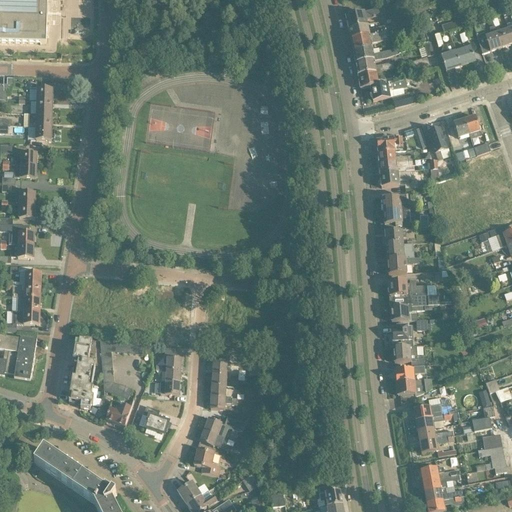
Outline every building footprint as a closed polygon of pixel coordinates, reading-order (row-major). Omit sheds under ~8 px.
[(47,5),(47,0),(0,0),(0,44),(46,45),(47,18),(44,18),(44,5),(47,5)] [(458,0),(450,3),(453,11),(461,8),(458,0)] [(511,8),(508,0),(498,0),(502,11),(511,8)] [(348,32),(367,28),(366,23),(380,18),(379,17),(388,15),(385,6),(383,6),(380,8),(377,9),(378,10),(368,14),(345,19),(348,32)] [(500,29),(497,20),(492,22),(495,31),(500,29)] [(441,28),(443,34),(461,29),(459,22),(441,28)] [(490,54),(501,50),(496,36),(495,31),(492,22),(487,24),(491,37),(485,39),(487,46),(480,48),(483,57),(490,54)] [(351,43),(386,36),(385,34),(397,29),(395,24),(369,33),(367,28),(348,32),(351,43)] [(474,28),(476,36),(485,33),(482,25),(474,28)] [(466,35),(468,41),(474,40),(470,27),(464,29),(466,34),(466,35)] [(511,46),(511,44),(508,32),(496,36),(501,50),(511,46)] [(466,35),(466,34),(459,37),(461,44),(468,41),(466,35)] [(353,56),(372,52),(371,47),(387,43),(386,36),(351,43),(353,56)] [(434,57),(431,45),(424,47),(425,50),(427,58),(428,59),(434,57)] [(455,54),(456,54),(453,45),(443,48),(440,58),(446,74),(460,69),(455,54)] [(455,54),(460,69),(475,64),(470,49),(456,54),(455,54)] [(374,63),(399,56),(397,50),(373,58),(372,52),(353,56),(355,66),(374,63)] [(427,59),(412,65),(414,72),(429,67),(427,59)] [(375,70),(374,63),(355,66),(358,78),(376,75),(394,71),(393,65),(375,70)] [(370,90),(379,88),(376,75),(358,78),(360,92),(370,90)] [(383,87),(394,85),(392,79),(382,81),(383,87)] [(390,101),(392,101),(404,98),(402,91),(406,90),(405,82),(394,85),(383,87),(379,88),(370,90),(373,104),(390,101)] [(37,104),(52,105),(53,92),(29,91),(29,103),(31,103),(31,104),(37,104)] [(409,96),(404,98),(392,101),(394,106),(395,111),(412,106),(411,104),(417,102),(416,99),(415,97),(409,98),(409,96)] [(52,105),(37,104),(36,116),(52,117),(52,105)] [(52,117),(36,116),(29,116),(29,129),(29,130),(31,130),(31,129),(36,130),(51,130),(52,117)] [(469,137),(471,142),(472,141),(482,138),(475,119),(464,123),(469,137)] [(463,139),(469,137),(464,123),(453,126),(458,140),(463,139)] [(51,130),(36,130),(36,142),(51,143),(51,130)] [(428,135),(431,144),(435,155),(438,163),(443,162),(443,161),(441,154),(448,151),(446,145),(444,145),(439,131),(428,135)] [(378,156),(395,154),(395,149),(402,148),(401,139),(382,141),(383,143),(376,144),(378,156)] [(488,146),(478,149),(474,150),(477,158),(477,159),(490,154),(488,146)] [(477,158),(474,150),(468,153),(470,161),(477,158)] [(379,166),(414,163),(414,157),(396,159),(395,154),(378,156),(379,166)] [(14,168),(36,169),(37,156),(14,155),(13,168),(14,168)] [(482,192),(505,184),(496,159),(473,167),(475,172),(480,171),(485,183),(479,184),(482,192)] [(431,186),(432,186),(439,183),(438,171),(437,162),(430,163),(430,166),(431,171),(431,172),(430,172),(431,186)] [(406,174),(405,169),(415,168),(414,163),(379,166),(380,176),(406,174)] [(36,182),(36,169),(14,168),(14,175),(20,175),(20,181),(36,182)] [(406,174),(380,176),(381,190),(400,189),(399,182),(404,182),(404,183),(407,183),(407,182),(411,181),(410,173),(406,174)] [(411,185),(405,186),(406,193),(418,191),(417,182),(411,182),(411,185)] [(19,208),(35,208),(35,195),(19,195),(19,208)] [(491,210),(496,227),(511,222),(511,204),(509,195),(486,202),(489,211),(491,210)] [(383,214),(410,212),(409,200),(406,201),(406,197),(392,198),(393,201),(382,201),(383,214)] [(34,222),(35,208),(19,208),(18,221),(34,222)] [(385,234),(405,233),(405,232),(416,232),(415,225),(411,225),(410,212),(383,214),(385,234)] [(0,227),(0,234),(9,234),(29,235),(29,228),(13,228),(0,227)] [(501,251),(506,248),(511,246),(511,233),(505,236),(503,229),(488,234),(490,241),(496,239),(501,251)] [(386,248),(404,247),(403,240),(406,240),(405,233),(385,234),(386,248)] [(18,247),(34,248),(34,235),(29,235),(9,235),(9,247),(18,247)] [(490,241),(488,235),(478,238),(480,244),(490,241)] [(443,260),(443,258),(443,257),(439,244),(434,244),(436,258),(438,258),(438,261),(443,260)] [(414,260),(413,246),(407,247),(404,247),(386,248),(387,262),(414,260)] [(34,248),(18,247),(18,261),(33,261),(34,248)] [(414,260),(387,262),(388,278),(407,277),(406,266),(420,265),(419,260),(414,260)] [(443,260),(438,261),(439,273),(446,273),(446,271),(443,260)] [(20,274),(25,274),(25,288),(40,289),(41,274),(32,274),(32,269),(20,269),(20,274)] [(451,274),(442,274),(442,281),(448,280),(449,283),(454,281),(451,274)] [(498,279),(500,285),(507,282),(505,276),(498,279)] [(390,311),(428,308),(442,307),(441,297),(427,298),(426,289),(416,290),(415,283),(389,285),(390,311)] [(20,288),(13,287),(13,288),(7,287),(7,292),(13,292),(12,300),(17,300),(17,301),(40,302),(40,289),(25,288),(20,288)] [(449,296),(450,306),(459,305),(458,296),(449,296)] [(40,315),(40,302),(17,301),(17,314),(40,315)] [(397,325),(415,323),(415,314),(429,312),(428,308),(390,311),(391,325),(397,325)] [(39,328),(40,315),(17,314),(13,314),(12,325),(4,325),(4,334),(17,334),(17,327),(39,328)] [(486,320),(479,321),(480,329),(488,328),(486,320)] [(511,320),(502,324),(504,330),(511,326),(511,320)] [(430,322),(415,323),(416,330),(416,333),(431,332),(430,322)] [(467,326),(470,334),(478,331),(475,323),(467,326)] [(414,349),(412,328),(397,330),(392,330),(393,346),(400,346),(400,350),(414,349)] [(31,380),(35,359),(34,359),(37,344),(0,337),(0,377),(4,378),(5,375),(14,377),(14,381),(30,384),(31,380)] [(92,343),(86,342),(76,341),(72,368),(74,368),(68,403),(81,405),(80,411),(90,412),(91,407),(93,407),(94,400),(91,400),(93,390),(90,390),(94,371),(95,368),(93,365),(88,364),(92,343)] [(118,355),(119,344),(100,343),(101,353),(112,354),(118,355)] [(413,369),(424,368),(423,361),(414,362),(414,363),(412,363),(411,358),(417,357),(416,349),(414,349),(400,350),(393,351),(394,366),(411,365),(411,370),(413,369)] [(164,362),(167,362),(166,373),(180,374),(181,362),(180,362),(181,353),(165,352),(164,362)] [(212,376),(227,377),(228,365),(213,364),(212,376)] [(260,378),(261,366),(253,366),(252,377),(260,378)] [(415,384),(415,383),(414,377),(425,376),(424,368),(413,369),(414,371),(395,373),(396,386),(415,384)] [(180,386),(180,374),(166,373),(165,384),(165,385),(180,386)] [(226,388),(227,377),(212,376),(212,387),(226,388)] [(415,384),(396,386),(398,398),(400,398),(401,407),(415,401),(415,399),(432,391),(431,382),(415,383),(415,384)] [(485,386),(489,396),(499,392),(495,382),(485,386)] [(179,398),(180,386),(165,385),(165,384),(161,384),(160,397),(164,397),(179,398)] [(110,395),(114,385),(104,386),(104,393),(110,395)] [(116,398),(120,387),(114,385),(110,395),(116,398)] [(122,400),(126,389),(120,387),(116,398),(122,400)] [(226,401),(226,388),(212,387),(211,400),(226,401)] [(128,402),(132,392),(126,389),(122,400),(128,402)] [(237,401),(226,401),(211,400),(210,412),(225,413),(225,407),(237,407),(237,401)] [(481,402),(483,410),(491,408),(489,400),(481,402)] [(432,419),(453,416),(458,415),(457,411),(452,412),(450,401),(441,402),(442,407),(413,412),(415,423),(432,420),(432,419)] [(131,411),(112,405),(106,423),(124,430),(131,411)] [(147,409),(147,410),(146,410),(144,416),(143,417),(149,419),(145,430),(164,437),(168,424),(158,421),(160,413),(147,409)] [(227,421),(242,424),(244,416),(228,413),(227,421)] [(417,434),(434,431),(433,425),(450,422),(454,421),(453,416),(432,419),(432,420),(415,423),(417,434)] [(483,433),(490,432),(488,420),(472,423),(473,429),(463,430),(463,436),(483,433)] [(242,424),(227,421),(224,428),(208,422),(204,433),(224,440),(228,430),(238,434),(242,433),(246,425),(242,424)] [(419,445),(454,439),(453,433),(435,437),(434,431),(417,434),(419,445)] [(485,452),(502,449),(500,437),(491,438),(491,437),(490,432),(483,433),(483,438),(487,438),(488,439),(483,440),(485,452)] [(220,450),(224,440),(204,433),(199,445),(213,450),(214,448),(220,450)] [(454,439),(419,445),(421,456),(431,455),(439,453),(437,446),(454,443),(454,439)] [(494,471),(506,469),(502,449),(485,452),(478,453),(479,460),(490,458),(492,466),(476,468),(477,474),(493,471),(494,471)] [(104,492),(43,451),(34,465),(94,506),(96,511),(116,511),(112,503),(115,498),(112,495),(114,491),(107,487),(105,490),(104,492)] [(249,451),(246,460),(253,463),(256,454),(249,451)] [(219,458),(207,455),(197,453),(194,468),(203,470),(201,476),(218,480),(221,470),(212,468),(213,464),(217,465),(219,458)] [(457,477),(460,477),(459,472),(444,474),(443,469),(437,470),(420,473),(422,484),(452,478),(457,477)] [(245,488),(254,482),(251,477),(242,483),(245,488)] [(446,484),(453,483),(452,478),(422,484),(424,495),(441,492),(441,491),(446,490),(447,490),(446,484)] [(254,482),(245,488),(249,493),(258,487),(254,482)] [(203,498),(199,491),(196,493),(192,486),(178,495),(187,508),(203,498)] [(426,506),(463,499),(462,493),(446,496),(446,490),(441,491),(441,492),(424,495),(426,506)] [(321,511),(325,511),(342,509),(340,494),(334,495),(333,491),(318,494),(321,511)] [(203,498),(187,508),(189,511),(203,511),(207,510),(208,511),(217,505),(213,499),(212,499),(209,494),(203,498)] [(285,508),(283,497),(271,499),(272,510),(285,508)] [(463,499),(426,506),(427,511),(445,511),(444,507),(449,506),(453,509),(462,507),(465,506),(463,499)] [(263,500),(259,501),(251,504),(253,510),(265,505),(263,500)]
